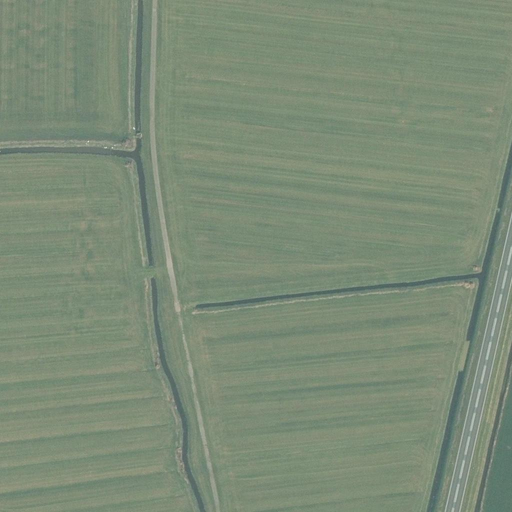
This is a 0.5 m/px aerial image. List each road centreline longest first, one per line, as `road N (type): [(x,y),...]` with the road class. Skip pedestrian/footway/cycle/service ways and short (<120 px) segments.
road 1 (track): [(218,511),(160,204),(152,133),(156,0)]
road 2 (trunk): [(453,511),(511,242)]
